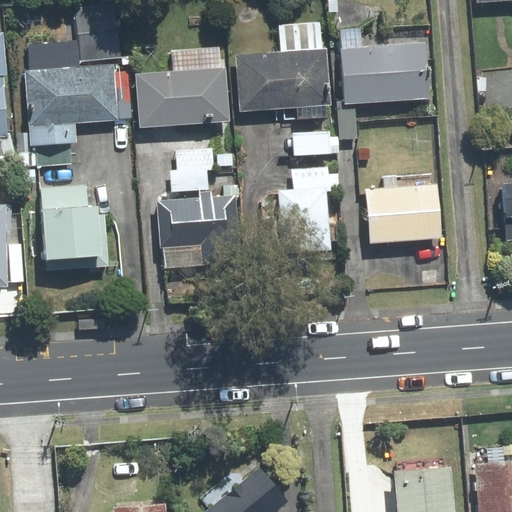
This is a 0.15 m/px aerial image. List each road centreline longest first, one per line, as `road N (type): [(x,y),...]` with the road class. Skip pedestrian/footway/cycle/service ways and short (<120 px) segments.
road 1 (tertiary): [(0,385),(320,359)]
road 2 (tertiary): [(320,359),(511,345)]
road 3 (residential): [(320,359),(332,511)]
